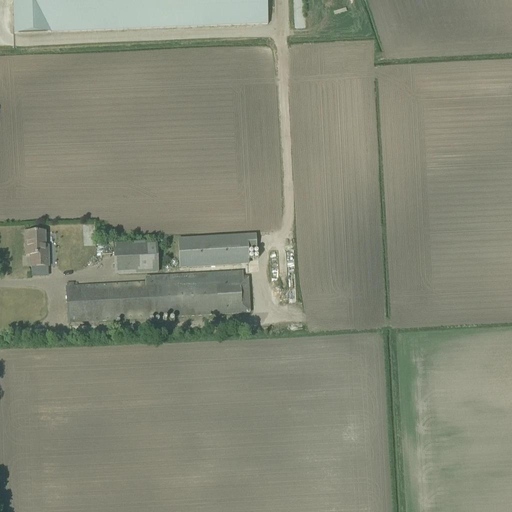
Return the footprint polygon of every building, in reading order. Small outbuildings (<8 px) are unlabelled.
[(267,25),(266,0),(12,0),(13,35),(267,25)] [(30,256),(30,268),(48,267),(48,252),(44,252),(44,233),(25,234),(25,256),(30,256)] [(256,250),(255,235),(178,239),(179,269),(248,266),(248,250),(256,250)] [(113,244),(114,276),(158,274),(157,242),(113,244)] [(73,283),(66,284),(67,287),(65,287),(67,325),(94,323),(94,325),(98,325),(98,323),(250,314),(248,277),(243,278),(242,272),(144,278),(144,283),(74,287),(73,283)]
